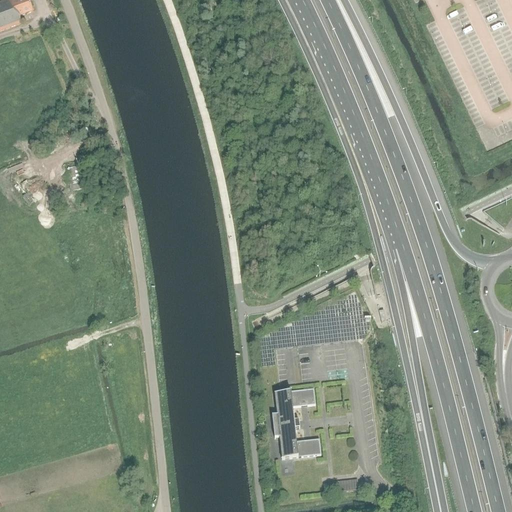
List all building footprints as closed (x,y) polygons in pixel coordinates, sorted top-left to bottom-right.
[(11,0),(8,1),(8,0),(0,3),(0,32),(22,24),(19,18),(33,13),(28,0),(21,0),(14,3),(12,0),(11,0)] [(67,169),(70,192),(86,189),(82,167),(67,169)] [(343,247),(334,252),(337,257),(346,253),(343,247)] [(282,460),(320,456),(319,442),(296,444),(292,409),(315,406),(313,391),(274,396),(277,417),(272,418),(274,440),(279,439),(282,460)] [(357,482),(339,483),(340,494),(358,492),(357,482)]
